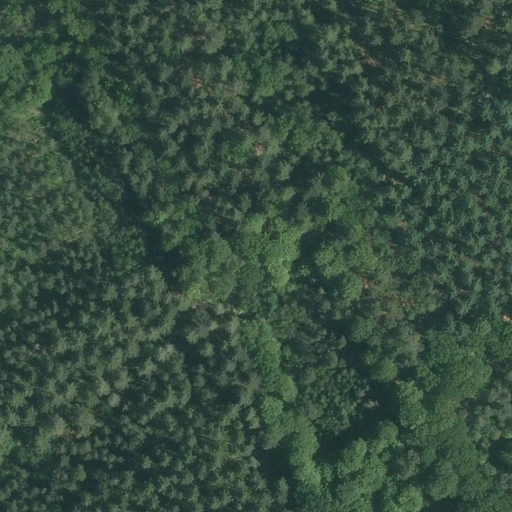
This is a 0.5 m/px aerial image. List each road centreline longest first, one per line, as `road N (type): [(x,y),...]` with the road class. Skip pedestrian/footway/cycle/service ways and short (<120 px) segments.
road 1 (track): [(0,441),(225,293),(496,82)]
road 2 (unclassified): [(309,511),(262,365),(67,0)]
road 3 (track): [(480,511),(417,394),(511,322)]
road 4 (track): [(0,131),(43,113),(97,185)]
road 5 (track): [(511,106),(442,0)]
